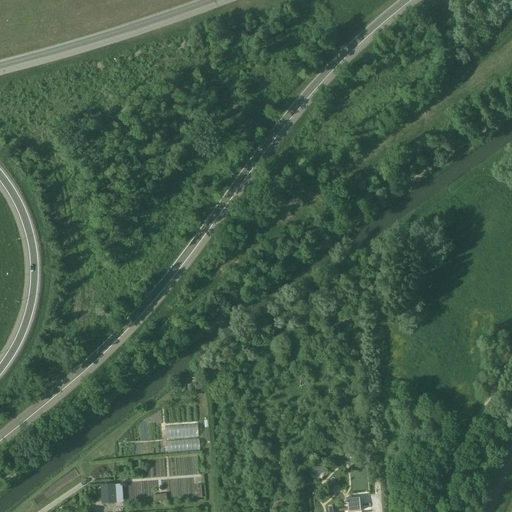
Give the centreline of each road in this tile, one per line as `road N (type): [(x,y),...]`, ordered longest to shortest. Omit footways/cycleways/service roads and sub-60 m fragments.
road 1 (motorway): [(0,436),(147,302),(322,75),(404,0)]
road 2 (motorway): [(0,65),(210,0)]
road 3 (motorway): [(0,173),(22,209),(35,259),(27,321),(0,370)]
